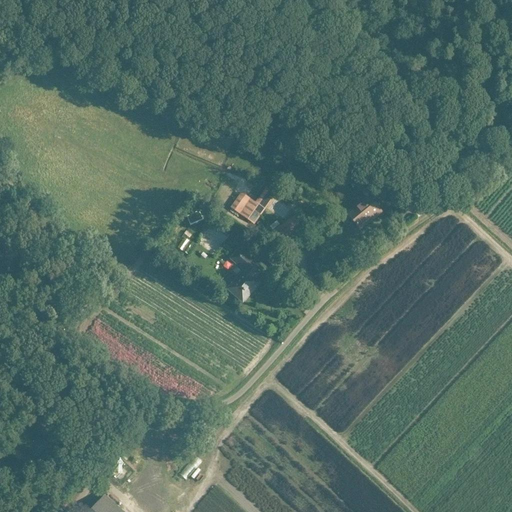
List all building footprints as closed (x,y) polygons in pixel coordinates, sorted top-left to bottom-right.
[(236,190),(227,204),(230,205),(232,207),(230,209),(254,226),(275,195),(276,195),(266,189),(266,188),(265,188),(255,203),(241,193),(236,190)] [(286,217),(294,208),(281,196),(273,205),(286,217)] [(349,217),(353,223),(360,231),(375,219),(372,216),(379,210),(368,197),(361,203),(363,206),(349,217)] [(198,212),(185,217),(189,226),(202,220),(198,212)] [(294,216),(272,232),(280,243),(302,227),(294,216)] [(209,223),(200,226),(202,233),(211,230),(209,223)] [(243,302),(250,294),(259,283),(257,282),(254,279),(261,270),(254,263),(255,262),(239,248),(229,260),(242,271),(233,281),(235,282),(228,290),(243,302)] [(260,255),(278,271),(284,264),(266,249),(260,255)] [(38,438),(29,450),(39,458),(48,446),(38,438)] [(16,450),(12,456),(20,462),(24,456),(16,450)] [(122,511),(105,496),(90,511),(122,511)]
